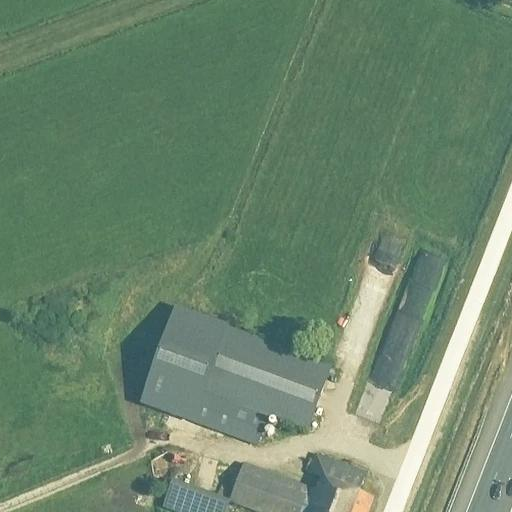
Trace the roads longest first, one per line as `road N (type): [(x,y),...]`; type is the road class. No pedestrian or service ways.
road 1 (track): [(511,6),(162,0),(0,59)]
road 2 (unclassified): [(392,511),(511,204)]
